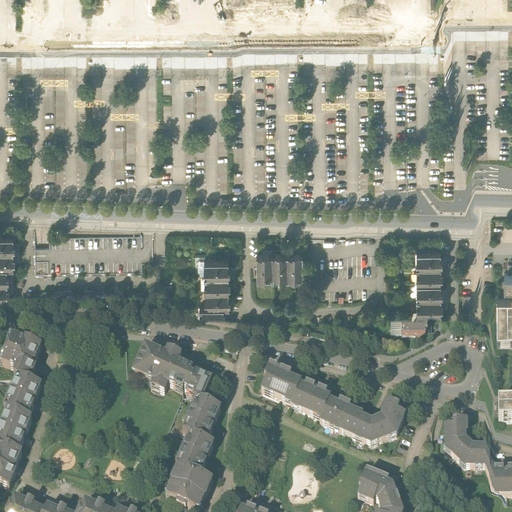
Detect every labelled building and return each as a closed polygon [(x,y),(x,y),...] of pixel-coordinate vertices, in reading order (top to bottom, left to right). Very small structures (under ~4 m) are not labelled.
[(16,212),(0,212),(0,227),(16,227),(16,223),(18,223),(18,216),(16,216),(16,212)] [(260,251),(276,251),(276,226),(268,226),(260,226),(260,251)] [(276,251),(292,251),(292,226),(284,226),(276,226),(276,251)] [(292,251),(308,251),(308,226),(299,226),(292,226),(292,251)] [(16,227),(0,227),(0,241),(9,242),(16,241),(16,236),(19,236),(18,231),(16,231),(16,227)] [(420,229),(420,244),(447,244),(447,229),(420,229)] [(208,233),(209,248),(235,247),(235,233),(208,233)] [(0,241),(0,257),(10,257),(10,253),(12,253),(12,246),(10,246),(9,242),(0,241)] [(420,244),(420,258),(447,258),(447,244),(420,244)] [(209,248),(209,263),(236,262),(235,247),(209,248)] [(10,257),(0,257),(0,273),(10,273),(10,267),(12,267),(12,261),(10,261),(10,257)] [(420,258),(420,273),(447,273),(447,258),(420,258)] [(209,263),(210,278),(230,278),(236,277),(236,262),(209,263)] [(99,269),(96,269),(96,293),(112,293),(112,269),(106,269),(106,266),(99,266),(99,269)] [(51,276),(51,294),(66,294),(66,269),(62,269),(62,267),(57,267),(57,269),(50,269),(51,276)] [(69,269),(66,269),(66,294),(81,293),(80,269),(76,269),(76,267),(69,267),(69,269)] [(80,269),(81,293),(96,293),(96,269),(94,269),(94,267),(87,267),(87,269),(80,269)] [(112,269),(112,293),(127,293),(126,275),(126,269),(123,269),(123,267),(118,267),(118,269),(112,269)] [(127,293),(127,300),(142,300),(142,275),(138,275),(138,272),(133,273),(133,275),(126,275),(127,293)] [(145,275),(142,275),(142,300),(157,300),(157,275),(151,275),(151,272),(145,272),(145,275)] [(10,273),(0,273),(0,288),(10,288),(10,284),(13,284),(12,277),(10,278),(10,273)] [(36,277),(36,302),(51,302),(51,294),(51,276),(46,276),(46,273),(40,274),(40,276),(36,277)] [(420,273),(420,287),(447,287),(447,273),(420,273)] [(21,277),(21,302),(36,302),(36,277),(32,277),(32,274),(27,274),(27,277),(21,277)] [(17,277),(12,277),(13,284),(10,284),(10,288),(10,291),(13,291),(13,296),(10,296),(10,302),(16,302),(21,302),(21,277),(17,277)] [(230,294),(230,278),(210,278),(203,278),(204,294),(230,294)] [(420,287),(420,302),(437,302),(447,302),(447,287),(420,287)] [(0,303),(10,304),(10,302),(10,296),(13,296),(13,291),(10,291),(10,288),(0,288),(0,303)] [(230,310),(230,294),(204,294),(204,310),(230,310)] [(501,349),(511,348),(511,295),(500,295),(501,349)] [(238,322),(253,322),(253,297),(238,297),(238,322)] [(253,322),(268,322),(268,297),(253,297),(253,322)] [(268,322),(283,322),(283,303),(283,297),(268,297),(268,322)] [(283,327),(298,327),(298,302),(283,303),(283,322),(283,327)] [(298,327),(313,327),(313,302),(298,302),(298,327)] [(313,327),(328,327),(328,302),(313,302),(313,327)] [(328,327),(344,327),(343,302),(328,302),(328,327)] [(344,327),(359,327),(359,302),(343,302),(344,327)] [(437,302),(420,302),(412,302),(412,318),(437,317),(437,302)] [(230,326),(230,310),(204,310),(204,326),(230,326)] [(437,317),(412,318),(413,333),(431,333),(438,333),(437,317)] [(431,333),(413,333),(405,333),(405,348),(431,348),(431,333)] [(431,348),(405,348),(405,362),(431,362),(431,348)] [(7,385),(4,393),(19,399),(16,405),(19,407),(31,411),(37,397),(32,396),(34,391),(36,391),(42,377),(13,366),(6,385),(7,385)] [(147,377),(135,404),(156,412),(153,420),(166,425),(169,418),(179,393),(182,386),(170,381),(167,386),(147,377)] [(194,400),(179,393),(169,418),(199,431),(204,433),(213,411),(192,402),(194,400)] [(270,410),(263,424),(294,438),(303,417),(304,415),(271,400),(268,409),(270,410)] [(511,402),(502,402),(503,422),(511,421),(511,402)] [(19,407),(6,439),(9,440),(29,448),(42,416),(31,411),(19,407)] [(333,430),(303,417),(294,438),(293,440),(323,453),(332,432),(333,430)] [(222,441),(204,433),(199,431),(185,463),(194,466),(208,473),(222,441)] [(321,455),(355,470),(364,449),(365,447),(332,432),(323,453),(321,455)] [(364,449),(355,470),(372,478),(399,467),(408,447),(400,444),(402,439),(388,432),(383,443),(385,444),(383,451),(374,454),(369,452),(364,449)] [(29,448),(9,440),(0,461),(0,474),(2,475),(19,482),(32,449),(29,448)] [(465,454),(450,454),(450,457),(450,460),(441,460),(442,482),(462,501),(488,501),(487,478),(487,476),(481,476),(481,479),(470,479),(467,476),(463,472),(463,466),(465,466),(465,454)] [(215,476),(208,473),(194,466),(180,498),(201,507),(215,476)] [(22,484),(19,482),(2,475),(0,479),(0,511),(13,511),(17,504),(14,503),(22,484)] [(511,477),(507,477),(487,478),(488,501),(488,502),(511,501),(511,477)] [(122,511),(127,493),(112,489),(107,506),(122,511)] [(211,511),(201,507),(180,498),(174,510),(175,511),(174,511),(211,511)]
